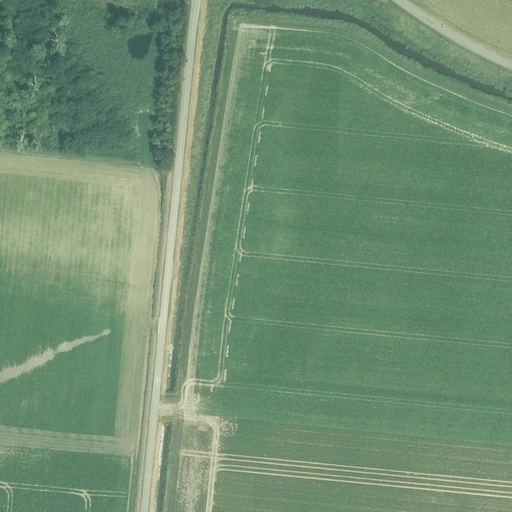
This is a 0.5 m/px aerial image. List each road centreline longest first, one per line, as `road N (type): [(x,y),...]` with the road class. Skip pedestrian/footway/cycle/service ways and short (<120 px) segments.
road 1 (tertiary): [(145,511),(198,0)]
road 2 (unclassified): [(511,62),(403,0)]
